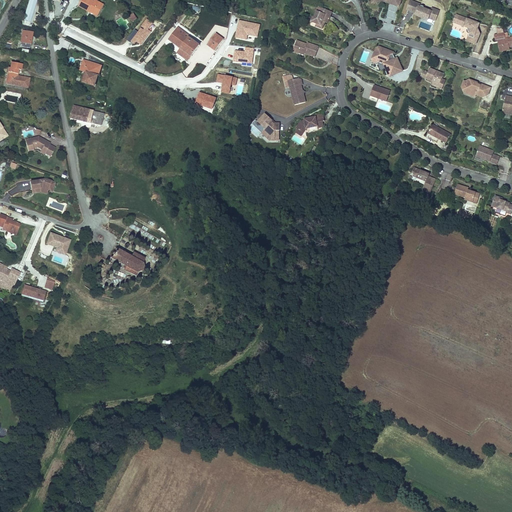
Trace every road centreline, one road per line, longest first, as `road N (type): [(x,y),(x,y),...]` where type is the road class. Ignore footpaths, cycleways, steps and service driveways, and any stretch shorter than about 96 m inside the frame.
road 1 (residential): [(511,75),(375,33),(348,46),(340,84),(343,105),(363,121),(446,168),(511,188)]
road 2 (track): [(456,511),(229,406),(206,376)]
road 3 (track): [(22,511),(56,439),(90,400),(206,376)]
road 4 (residential): [(85,221),(47,23)]
road 5 (track): [(206,376),(257,333),(271,251),(265,236)]
